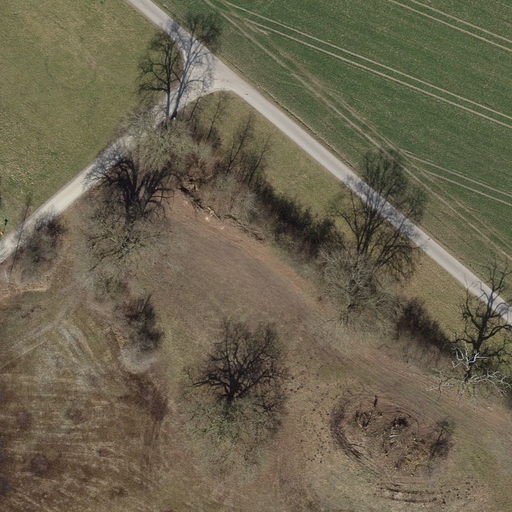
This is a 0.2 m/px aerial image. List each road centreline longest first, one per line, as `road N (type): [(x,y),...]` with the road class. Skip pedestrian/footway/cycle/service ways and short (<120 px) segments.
road 1 (track): [(210,64),(511,317)]
road 2 (track): [(0,249),(210,64)]
